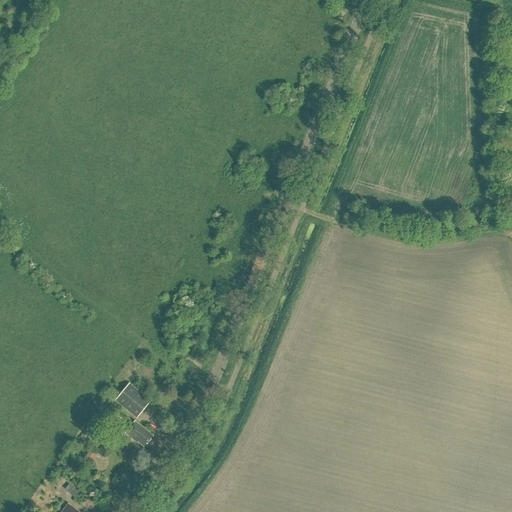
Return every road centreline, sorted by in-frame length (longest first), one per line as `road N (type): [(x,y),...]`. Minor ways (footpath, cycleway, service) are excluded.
road 1 (secondary): [(126,511),(182,443),(205,398),(369,0)]
road 2 (track): [(511,235),(417,246),(301,208)]
